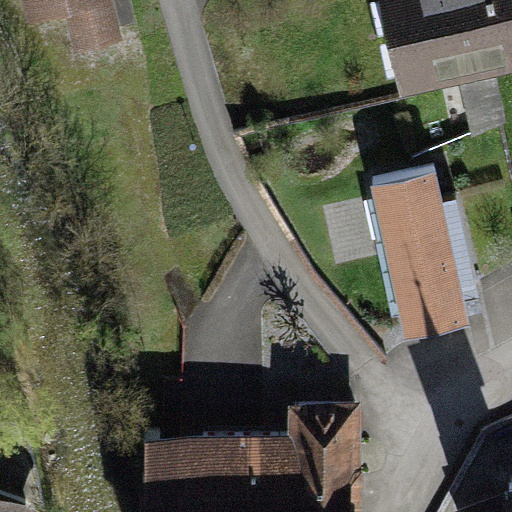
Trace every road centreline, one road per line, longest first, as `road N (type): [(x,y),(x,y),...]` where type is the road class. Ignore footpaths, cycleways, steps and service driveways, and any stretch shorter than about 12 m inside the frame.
road 1 (residential): [(164,0),(231,200),(351,361),(412,427)]
road 2 (residential): [(412,427),(475,365),(511,350)]
